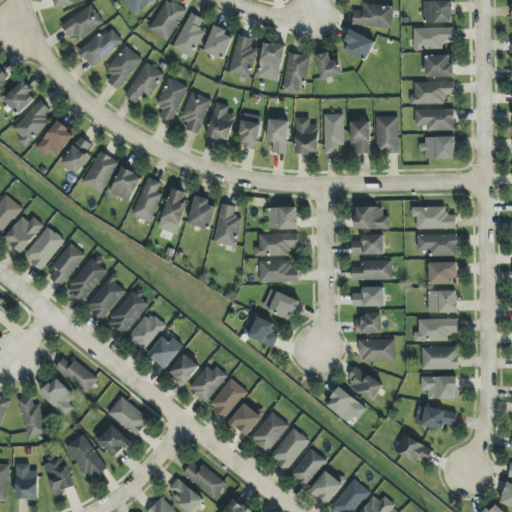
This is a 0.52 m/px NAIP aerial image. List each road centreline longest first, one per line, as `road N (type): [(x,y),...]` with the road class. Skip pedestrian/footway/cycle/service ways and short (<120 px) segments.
road 1 (residential): [(21,0),(22,32),(70,92),(169,155),(258,182),(324,189),(481,181)]
road 2 (residential): [(477,0),(486,414),(468,473)]
road 3 (residential): [(297,511),(0,268)]
road 4 (residential): [(324,189),(319,349)]
road 5 (residential): [(94,511),(124,493),(188,418)]
